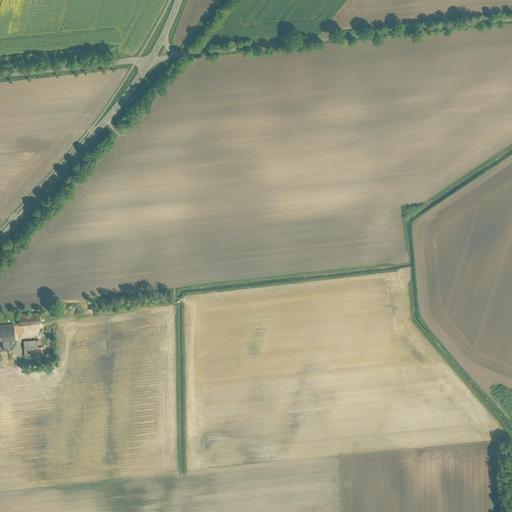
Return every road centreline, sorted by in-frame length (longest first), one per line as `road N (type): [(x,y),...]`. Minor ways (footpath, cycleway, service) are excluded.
road 1 (unclassified): [(178,56),(511,19)]
road 2 (tertiary): [(150,59),(0,239)]
road 3 (unclassified): [(0,75),(150,59)]
